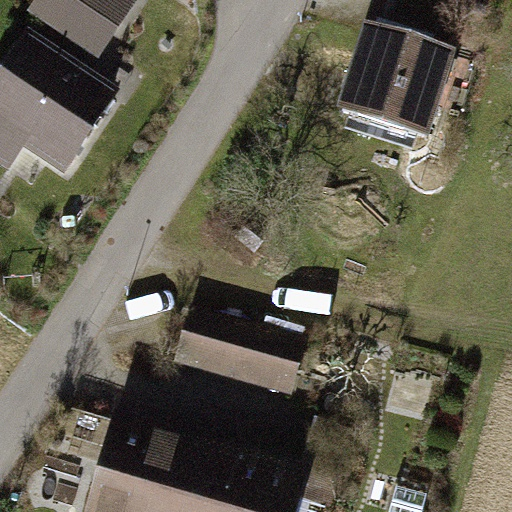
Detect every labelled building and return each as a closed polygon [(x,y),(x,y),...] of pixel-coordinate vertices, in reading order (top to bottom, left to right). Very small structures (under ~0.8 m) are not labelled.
[(39,0),(36,5),(112,49),(140,0),(39,0)] [(131,97),(28,31),(0,73),(0,134),(75,183),(131,97)] [(445,58),(354,31),(328,117),(419,144),(445,58)] [(305,339),(185,303),(167,362),(287,398),(305,339)] [(287,511),(300,466),(104,412),(76,511),(287,511)] [(423,511),(428,497),(398,489),(391,511),(423,511)]
